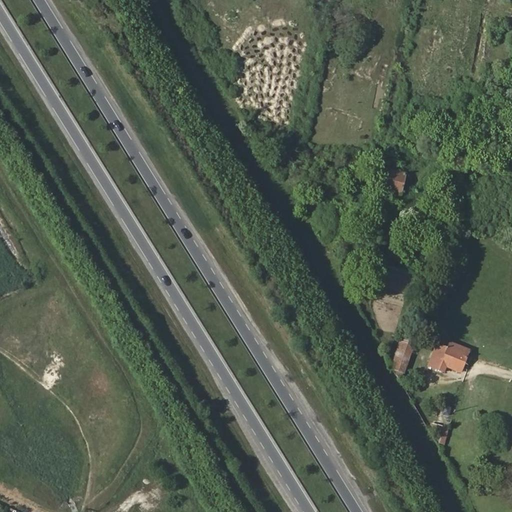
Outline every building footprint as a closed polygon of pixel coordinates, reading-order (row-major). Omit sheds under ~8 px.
[(323,72),(334,74),(336,65),(325,63),(323,72)] [(408,176),(388,171),(383,191),(403,195),(408,176)] [(371,323),(394,334),(402,318),(392,313),(392,312),(386,309),(383,316),(376,312),(371,323)] [(406,328),(400,344),(407,346),(410,339),(412,339),(415,331),(406,328)] [(407,346),(400,344),(392,370),(395,371),(396,369),(400,370),(407,346)] [(465,370),(471,351),(452,345),(449,351),(438,347),(431,368),(443,372),(446,364),(465,370)]
